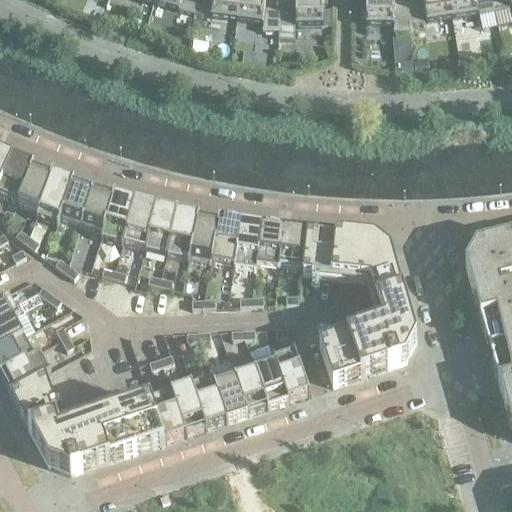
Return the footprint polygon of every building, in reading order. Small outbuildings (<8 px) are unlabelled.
[(198,0),(155,0),(153,6),(179,14),(179,15),(194,19),(198,0)] [(198,0),(194,19),(210,22),(210,20),(237,23),(239,0),(198,0)] [(280,0),(239,0),(237,23),(263,27),(263,29),(279,30),(280,0)] [(280,0),(279,30),(295,31),(295,29),(321,29),(321,31),(323,31),(332,30),(332,14),(322,14),(322,0),(280,0)] [(410,29),(407,0),(365,0),(366,28),(394,28),(394,30),(410,29)] [(407,0),(410,29),(425,27),(425,26),(452,22),(448,0),(407,0)] [(494,16),(490,0),(448,0),(452,22),(478,18),(479,19),(494,16)] [(511,0),(490,0),(494,16),(510,13),(509,11),(511,10),(511,0)] [(471,56),(458,59),(461,74),(474,72),(471,56)] [(412,60),(394,61),(396,79),(413,77),(412,60)] [(427,65),(414,66),(416,80),(429,78),(427,65)] [(0,188),(12,161),(11,160),(8,165),(0,161),(0,188)] [(0,199),(18,207),(33,170),(12,161),(0,189),(0,199)] [(33,170),(18,207),(18,208),(39,216),(53,178),(33,170)] [(72,186),(54,179),(54,178),(53,178),(39,216),(36,222),(37,222),(37,223),(38,223),(56,229),(56,230),(57,230),(58,230),(61,224),(60,223),(74,185),(73,185),(72,186)] [(81,231),(83,226),(94,192),(74,185),(60,223),(61,224),(81,231)] [(115,199),(94,192),(83,226),(81,231),(103,237),(103,238),(115,199)] [(103,238),(103,237),(101,244),(101,245),(102,245),(121,250),(121,251),(122,251),(122,250),(123,250),(123,251),(123,249),(135,205),(134,205),(116,200),(116,199),(115,199),(103,238)] [(144,255),(145,255),(156,211),(135,205),(123,249),(144,255)] [(176,216),(157,212),(158,211),(156,211),(145,255),(144,255),(144,256),(145,256),(145,257),(146,258),(146,257),(165,261),(165,262),(166,263),(177,216),(176,216)] [(6,216),(2,227),(9,230),(13,219),(6,216)] [(187,267),(188,267),(189,267),(189,265),(198,221),(197,220),(197,221),(178,217),(178,216),(177,216),(166,263),(168,263),(168,262),(187,266),(187,267)] [(211,269),(211,268),(220,225),(198,221),(189,265),(211,269)] [(241,228),(220,225),(211,268),(234,272),(241,228)] [(262,232),(241,228),(234,272),(233,274),(256,277),(257,271),(262,232)] [(257,271),(279,273),(280,272),(279,272),(284,235),(262,232),(257,271)] [(279,272),(280,272),(302,275),(306,237),(284,235),(279,272)] [(16,242),(25,249),(30,243),(21,236),(16,242)] [(311,286),(366,292),(378,326),(322,345),(323,350),(319,351),(333,392),(347,387),(345,383),(359,379),(360,383),(405,367),(416,347),(390,257),(374,244),(364,243),(363,247),(349,246),(350,242),(306,237),(302,280),(312,281),(311,286)] [(511,241),(476,251),(465,270),(480,323),(488,352),(498,386),(511,434),(511,241)] [(39,250),(30,243),(25,249),(34,256),(39,250)] [(12,261),(16,268),(26,262),(22,255),(12,261)] [(55,271),(64,278),(69,272),(60,265),(55,271)] [(79,279),(69,272),(64,278),(74,285),(79,279)] [(102,281),(113,284),(115,277),(104,274),(102,281)] [(127,280),(115,277),(113,284),(124,287),(127,280)] [(148,289),(159,292),(161,284),(150,281),(148,289)] [(173,287),(161,284),(159,292),(171,295),(173,287)] [(38,299),(47,306),(52,300),(43,293),(38,299)] [(0,330),(13,323),(14,323),(20,320),(19,320),(20,319),(19,319),(9,301),(10,301),(10,300),(0,305),(0,330)] [(62,307),(52,300),(47,306),(57,313),(62,307)] [(286,302),(286,310),(298,310),(298,302),(286,302)] [(263,303),(251,304),(252,312),(263,311),(263,303)] [(240,312),(252,312),(251,304),(240,304),(240,312)] [(215,305),(203,306),(204,314),(216,313),(215,305)] [(192,314),(204,314),(203,306),(192,306),(192,314)] [(0,354),(24,342),(14,323),(13,323),(0,330),(0,354)] [(61,346),(68,342),(63,332),(56,336),(61,346)] [(276,335),(276,343),(288,343),(288,335),(276,335)] [(255,336),(243,337),(243,345),(255,344),(255,336)] [(232,345),(243,345),(243,337),(231,337),(232,345)] [(198,339),(199,347),(210,346),(210,338),(198,339)] [(199,347),(198,339),(186,339),(187,347),(199,347)] [(24,342),(0,354),(0,379),(34,361),(34,360),(24,342)] [(61,346),(67,356),(74,353),(68,342),(61,346)] [(273,362),(273,363),(274,363),(288,407),(289,407),(289,406),(308,399),(308,400),(309,400),(294,354),(293,355),(274,362),(274,361),(273,361),(273,362)] [(9,398),(9,399),(10,399),(51,377),(50,377),(51,376),(51,375),(50,376),(41,359),(41,358),(41,357),(40,358),(40,357),(34,360),(34,361),(0,379),(0,381),(9,398)] [(171,361),(160,365),(163,372),(174,368),(171,361)] [(268,414),(288,407),(274,363),(273,363),(254,370),(253,370),(268,414)] [(152,376),(163,372),(160,365),(149,368),(152,376)] [(233,378),(247,421),(248,420),(267,413),(267,414),(268,414),(253,370),(254,370),(253,369),(253,368),(252,369),(233,376),(233,375),(232,375),(233,378)] [(233,378),(213,385),(227,427),(247,421),(233,378)] [(45,381),(10,400),(11,403),(15,401),(22,413),(18,415),(48,471),(71,480),(137,458),(136,454),(149,449),(151,453),(164,449),(150,407),(141,410),(140,405),(62,431),(56,412),(55,409),(45,381)] [(191,389),(206,434),(207,434),(207,433),(226,427),(226,428),(227,427),(213,385),(212,382),(211,382),(211,383),(192,389),(191,389)] [(171,396),(186,441),(187,441),(187,440),(205,434),(205,435),(206,434),(191,389),(190,389),(190,390),(172,396),(172,395),(171,396)] [(170,397),(151,403),(151,402),(149,403),(150,407),(164,449),(167,448),(166,447),(185,441),(185,442),(186,441),(171,396),(170,396),(170,397)] [(396,445),(404,476),(452,464),(445,433),(396,445)]
